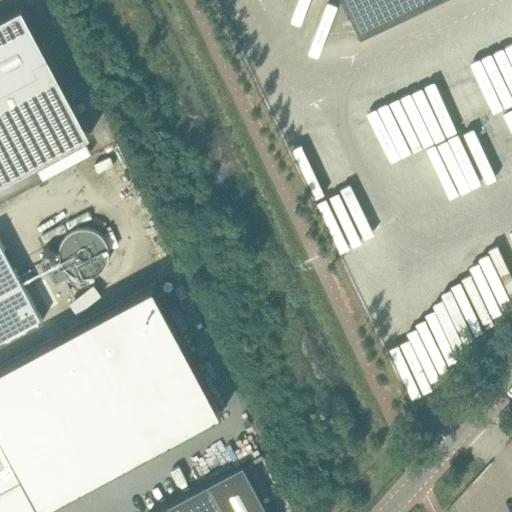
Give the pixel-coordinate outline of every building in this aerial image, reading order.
[(243,0),(387,303),(468,264),(477,282),(511,265),(511,44),(491,0),(243,0)] [(0,181),(91,133),(23,6),(0,18),(0,181)] [(0,342),(43,319),(0,238),(0,342)] [(44,279),(35,284),(48,309),(58,304),(44,279)] [(0,366),(0,510),(1,511),(33,511),(223,411),(154,283),(0,366)] [(151,511),(270,511),(244,462),(151,511)]
